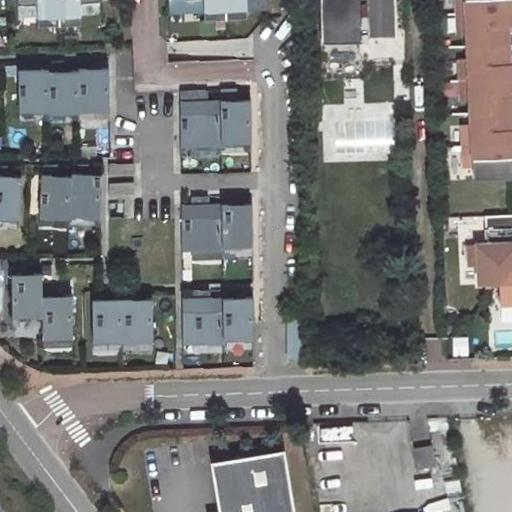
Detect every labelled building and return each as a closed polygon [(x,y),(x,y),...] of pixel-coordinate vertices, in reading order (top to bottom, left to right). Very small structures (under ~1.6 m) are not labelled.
[(17,0),(18,6),(38,5),(38,18),(59,18),(81,17),(80,4),(100,3),(100,0),(17,0)] [(184,0),(185,11),(205,10),(204,0),(184,0)] [(226,21),(225,0),(204,0),(205,10),(205,22),(226,21)] [(225,0),(226,21),(248,21),(247,0),(225,0)] [(328,0),(330,37),(320,37),(321,79),(368,78),(367,63),(404,62),(402,0),(328,0)] [(511,0),(456,0),(457,13),(511,10),(511,0)] [(511,25),(511,10),(457,13),(458,35),(467,34),(467,46),(507,44),(507,25),(511,25)] [(81,27),(81,17),(59,18),(60,27),(81,27)] [(59,18),(38,18),(38,28),(60,27),(59,18)] [(461,80),(511,76),(511,62),(508,63),(507,44),(467,46),(468,58),(459,58),(461,80)] [(19,62),(20,113),(50,112),(50,114),(80,114),(80,111),(110,111),(109,68),(88,68),(88,61),(79,61),(79,71),(56,71),(56,61),(46,62),(46,69),(28,69),(28,62),(19,62)] [(511,91),(511,76),(461,80),(462,101),(470,101),(470,113),(511,111),(510,91),(511,91)] [(181,101),(182,147),(222,147),(222,143),(252,143),(252,100),(231,100),(231,89),(221,89),(222,100),(201,101),(181,101)] [(464,146),(511,143),(511,129),(511,111),(470,113),(471,124),(463,124),(464,146)] [(511,143),(464,146),(465,167),(473,167),(473,179),(511,177),(511,143)] [(134,162),(108,164),(109,176),(134,174),(134,162)] [(43,165),(40,218),(100,218),(103,175),(82,174),(82,164),(73,164),(72,176),(52,175),(52,166),(43,165)] [(0,219),(20,220),(22,176),(1,175),(2,166),(0,165),(0,219)] [(135,181),(110,183),(111,195),(136,193),(135,181)] [(183,204),(183,251),(224,250),(224,247),(254,246),(253,203),(232,204),(232,196),(223,196),(223,204),(202,204),(202,197),(192,197),(192,204),(183,204)] [(478,284),(499,283),(499,273),(511,272),(511,214),(484,216),(485,244),(477,244),(478,284)] [(511,272),(499,273),(499,283),(499,303),(511,302),(511,272)] [(13,274),(14,317),(44,317),(44,339),(74,338),(73,295),(54,296),(54,288),(44,288),(44,281),(23,282),(23,274),(13,274)] [(184,298),(185,344),(225,344),(225,340),(255,340),(254,297),(233,297),(233,290),(224,290),(224,297),(203,298),(203,290),(194,290),(194,298),(184,298)] [(93,292),(94,342),(154,341),(154,298),(133,299),(133,291),(123,291),(124,299),(103,299),(103,292),(93,292)] [(500,322),(511,321),(511,302),(499,303),(500,322)] [(291,358),(305,358),(305,318),(290,318),(291,358)] [(454,354),(466,354),(466,338),(454,338),(454,354)] [(430,447),(414,449),(418,470),(423,469),(424,472),(429,471),(428,468),(434,467),(430,447)] [(294,511),(284,451),(210,463),(218,511),(294,511)]
